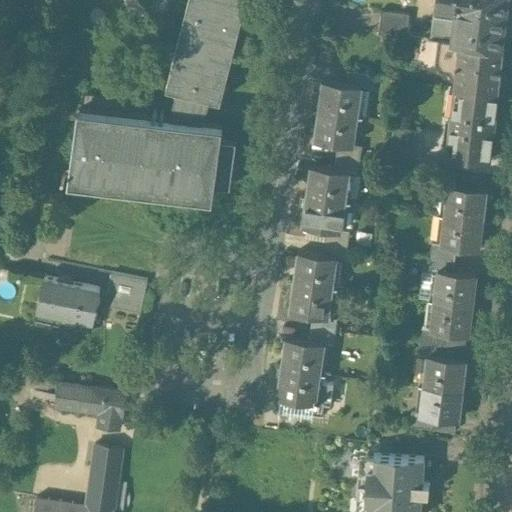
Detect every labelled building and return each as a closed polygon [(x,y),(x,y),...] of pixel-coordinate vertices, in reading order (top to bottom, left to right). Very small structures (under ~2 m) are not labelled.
[(170,116),(79,104),(70,176),(213,195),(223,123),(203,121),(209,97),(220,100),(244,0),(187,0),(166,86),(177,89),(170,116)] [(509,0),(436,0),(431,37),(439,39),(448,40),(503,47),(509,0)] [(410,14),(382,10),(378,34),(406,37),(410,14)] [(448,40),(439,39),(436,64),(440,70),(448,71),(455,66),(457,67),(454,85),(455,85),(498,91),(503,47),(448,40)] [(372,73),(348,70),(346,83),(361,85),(361,86),(370,87),(372,73)] [(346,83),(323,80),(319,109),(357,115),(361,86),(361,85),(346,83)] [(498,91),(455,85),(447,153),(490,158),(498,91)] [(357,115),(319,109),(315,140),(337,143),(353,145),(353,144),(357,115)] [(416,130),(393,127),(388,162),(411,165),(416,130)] [(361,145),(353,144),(353,145),(337,143),(335,155),(360,158),(361,145)] [(360,158),(335,155),(334,168),(349,170),(349,171),(358,173),(360,158)] [(334,168),(311,165),(307,194),(345,200),(349,171),(349,170),(334,168)] [(486,189),(449,184),(445,214),(482,219),(486,189)] [(345,200),(307,194),(302,224),(325,227),(340,230),(341,229),(345,200)] [(482,219),(445,214),(441,243),(456,245),(479,248),(482,219)] [(349,230),(341,229),(340,230),(325,227),(323,240),(347,243),(349,230)] [(347,243),(323,240),(321,253),(336,255),(337,256),(345,257),(347,243)] [(456,245),(441,243),(433,241),(431,255),(455,258),(456,245)] [(321,253),(298,250),(294,280),(332,285),(337,256),(336,255),(321,253)] [(455,258),(431,255),(429,269),(438,270),(438,269),(453,271),(455,258)] [(453,271),(438,269),(438,270),(434,299),(472,303),(476,273),(453,271)] [(148,277),(117,271),(110,302),(141,309),(148,277)] [(100,285),(46,274),(38,315),(60,320),(62,311),(94,318),(100,285)] [(332,285),(294,280),(290,310),(313,313),(328,315),(328,314),(337,315),(337,316),(338,316),(344,313),(347,298),(341,295),(331,294),(332,285)] [(472,303),(434,299),(431,327),(431,328),(466,333),(468,333),(472,303)] [(337,315),(328,314),(328,315),(313,313),(311,325),(335,329),(337,316),(337,315)] [(335,329),(311,325),(309,338),(324,341),(324,342),(333,343),(335,329)] [(466,333),(431,328),(431,327),(422,326),(421,340),(464,345),(466,333)] [(309,338),(286,335),(282,365),(320,370),(324,342),(324,341),(309,338)] [(464,345),(421,340),(419,353),(427,354),(428,353),(463,358),(464,345)] [(463,358),(428,353),(427,354),(424,383),(461,388),(465,358),(463,358)] [(320,370),(282,365),(278,395),(281,396),(316,400),(316,399),(325,400),(325,401),(331,402),(334,380),(319,378),(320,370)] [(126,388),(60,379),(57,402),(100,408),(98,421),(119,424),(121,411),(123,412),(126,388)] [(461,388),(424,383),(421,411),(421,412),(457,417),(461,388)] [(316,400),(281,396),(279,408),(323,414),(325,401),(325,400),(316,399),(316,400)] [(457,417),(421,412),(421,411),(412,411),(411,425),(455,431),(457,417)] [(113,511),(124,444),(96,440),(88,502),(37,494),(34,511),(113,511)] [(360,451),(355,511),(420,511),(422,493),(429,493),(429,480),(423,480),(424,456),(390,453),(390,442),(374,441),(374,452),(360,451)]
